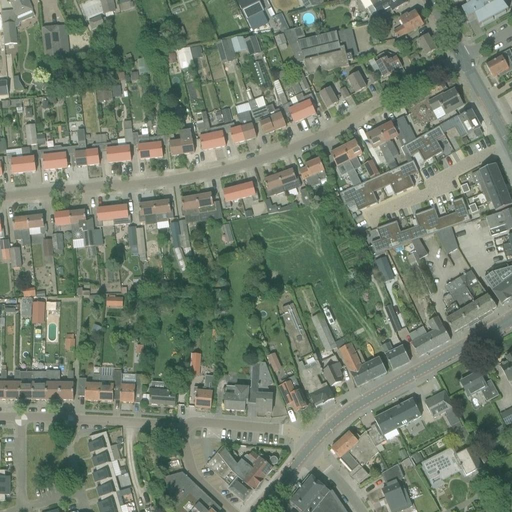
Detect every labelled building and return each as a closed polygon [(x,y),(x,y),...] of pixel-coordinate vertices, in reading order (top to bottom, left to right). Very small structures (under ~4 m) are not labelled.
[(12,12),(18,24),(35,17),(32,11),(34,10),(29,0),(12,0),(10,1),(14,11),(12,12)] [(100,0),(104,15),(105,15),(106,15),(113,13),(116,12),(113,0),(100,0)] [(257,0),(241,0),(238,2),(246,20),(247,20),(262,12),(264,12),(257,0)] [(301,0),(307,10),(322,5),(321,2),(323,1),(322,0),(301,0)] [(359,0),(365,10),(367,9),(372,19),(379,17),(372,5),(381,0),(359,0)] [(381,0),(372,5),(379,17),(391,10),(393,12),(409,3),(407,0),(381,0)] [(474,17),(479,27),(482,25),(483,27),(483,26),(483,25),(492,20),(493,21),(493,20),(495,18),(496,20),(495,18),(505,13),(506,14),(505,13),(509,11),(502,0),(452,0),(456,6),(465,1),(468,7),(462,10),(466,17),(465,17),(466,17),(468,21),(474,17)] [(394,32),(398,39),(407,33),(408,34),(422,26),(415,13),(409,17),(408,16),(399,21),(403,27),(394,32)] [(282,15),(275,18),(283,33),(284,33),(289,31),(282,15)] [(171,18),(162,22),(165,29),(174,26),(174,25),(171,18)] [(58,27),(42,29),(45,59),(61,57),(58,27)] [(3,30),(5,46),(18,44),(16,28),(3,30)] [(293,30),(297,42),(306,40),(302,28),(293,30)] [(303,60),(308,77),(349,67),(347,63),(353,62),(352,57),(355,57),(353,50),(350,50),(346,31),(336,33),(336,32),(306,40),(297,42),(293,30),(289,31),(284,33),(297,61),(303,59),(303,60)] [(283,35),(274,38),(278,48),(279,47),(286,44),(283,35)] [(418,41),(426,56),(436,50),(428,35),(418,41)] [(244,41),(250,58),(262,54),(256,37),(244,41)] [(232,42),(235,54),(247,50),(243,38),(231,40),(232,42)] [(397,43),(400,48),(409,43),(406,38),(397,43)] [(216,44),(223,66),(233,63),(227,41),(216,44)] [(200,48),(191,50),(193,60),(202,58),(200,48)] [(177,52),(181,70),(194,67),(190,49),(177,52)] [(511,55),(509,51),(501,55),(502,57),(486,66),(493,78),(498,75),(500,78),(511,70),(511,55)] [(174,54),(167,56),(169,66),(177,64),(174,54)] [(408,59),(411,64),(420,59),(417,54),(408,59)] [(124,59),(126,67),(131,65),(134,64),(131,57),(124,59)] [(376,64),(384,79),(394,73),(402,68),(396,57),(388,61),(386,58),(376,64)] [(138,61),(140,77),(152,75),(149,59),(138,61)] [(297,78),(304,92),(310,89),(305,78),(304,78),(301,71),(299,66),(294,68),(299,77),(297,78)] [(138,73),(131,74),(132,82),(139,81),(138,73)] [(348,79),(356,94),(366,88),(358,73),(348,79)] [(368,76),(372,85),(378,82),(373,73),(368,76)] [(0,82),(0,96),(2,96),(5,96),(9,95),(8,81),(3,82),(0,82)] [(40,81),(36,87),(41,89),(42,90),(42,89),(45,85),(46,84),(45,83),(40,81)] [(298,83),(291,86),(295,96),(302,93),(298,83)] [(113,87),(114,96),(121,95),(120,87),(113,87)] [(319,94),(328,109),(338,104),(330,88),(319,94)] [(339,91),(344,100),(350,97),(345,88),(339,91)] [(442,111),(446,116),(464,106),(455,90),(444,95),(443,95),(428,103),(433,112),(441,108),(442,111)] [(108,92),(97,94),(98,103),(109,102),(108,92)] [(283,94),(278,97),(282,107),(288,104),(286,101),(283,94)] [(299,106),(305,120),(316,115),(311,105),(315,103),(311,95),(304,98),(303,95),(296,97),(297,101),(299,106)] [(54,98),(49,101),(52,107),(57,104),(54,98)] [(264,136),(275,132),(270,119),(270,118),(266,108),(263,98),(255,101),(249,104),(256,124),(259,123),(264,136)] [(291,104),(282,108),(285,113),(289,111),(294,124),(305,120),(299,106),(293,108),(291,104)] [(270,119),(275,132),(286,128),(281,114),(279,110),(275,112),(273,105),(266,108),(270,118),(270,119)] [(221,112),(224,125),(232,123),(228,110),(221,112)] [(458,117),(451,120),(461,138),(467,134),(467,135),(468,135),(472,142),(482,136),(478,130),(480,129),(471,112),(459,119),(458,118),(458,117)] [(200,138),(203,152),(214,150),(211,136),(208,119),(207,116),(206,113),(202,114),(205,129),(199,130),(200,138)] [(241,128),(245,142),(246,142),(257,139),(248,113),(238,116),(242,128),(241,128)] [(404,118),(396,121),(398,123),(404,137),(411,133),(408,127),(404,118)] [(126,144),(128,146),(134,146),(132,135),(131,122),(123,123),(126,144)] [(391,123),(379,130),(393,158),(399,155),(397,152),(393,144),(392,144),(390,141),(398,137),(391,123)] [(231,134),(234,145),(245,142),(241,128),(236,130),(234,124),(225,126),(227,133),(227,135),(231,134)] [(181,141),(183,156),(195,154),(193,139),(192,139),(191,131),(186,131),(185,125),(179,126),(181,141)] [(25,127),(28,147),(38,145),(35,126),(25,127)] [(211,136),(214,150),(226,147),(223,136),(227,135),(227,133),(225,126),(216,129),(217,134),(211,136)] [(440,127),(422,137),(434,158),(443,153),(437,143),(446,138),(440,127)] [(163,128),(156,129),(157,137),(164,136),(163,128)] [(383,156),(388,166),(395,162),(394,161),(378,130),(366,136),(373,150),(379,147),(384,156),(383,156)] [(139,148),(140,161),(152,160),(150,147),(150,140),(149,139),(149,136),(139,137),(138,134),(132,135),(134,146),(134,148),(139,148)] [(37,136),(38,146),(46,145),(45,135),(37,136)] [(170,146),(172,157),(183,156),(181,141),(175,142),(174,136),(165,137),(166,147),(170,146)] [(150,147),(152,160),(163,159),(162,147),(166,147),(165,137),(153,138),(149,139),(150,140),(150,147)] [(404,147),(401,149),(408,164),(412,162),(410,158),(419,153),(424,163),(434,158),(422,137),(404,147)] [(343,148),(354,171),(361,167),(356,158),(362,155),(356,142),(343,148)] [(107,153),(108,165),(120,163),(118,149),(112,150),(111,144),(102,145),(103,154),(107,153)] [(79,147),(70,148),(71,157),(72,167),(76,166),(76,168),(88,167),(86,152),(85,145),(79,146),(79,147)] [(86,152),(88,167),(100,165),(99,154),(103,154),(102,145),(92,146),(92,152),(86,152)] [(54,150),(56,170),(68,169),(67,157),(71,157),(70,148),(62,149),(62,147),(54,148),(55,150),(54,150)] [(118,149),(120,163),(131,162),(130,148),(118,149)] [(357,176),(354,171),(343,148),(330,154),(337,168),(343,165),(347,174),(350,180),(357,176)] [(23,160),(25,174),(36,173),(35,158),(31,159),(30,149),(22,150),(23,160)] [(43,157),(45,172),(56,170),(54,150),(42,152),(43,157)] [(372,162),(375,166),(380,163),(375,152),(369,155),(372,162)] [(12,163),(13,175),(25,174),(23,160),(17,160),(16,154),(6,156),(7,164),(12,163)] [(306,181),(309,190),(320,186),(321,188),(329,185),(326,178),(319,159),(319,160),(319,159),(305,165),(307,169),(300,172),(303,182),(306,181)] [(372,162),(364,166),(372,180),(376,178),(380,176),(375,166),(372,162)] [(408,164),(395,170),(400,182),(405,192),(414,188),(410,177),(419,173),(414,162),(412,162),(408,164)] [(495,166),(477,173),(481,183),(500,176),(499,175),(495,166)] [(285,193),(285,194),(302,188),(298,179),(296,179),(293,170),(278,176),(284,193),(285,193)] [(395,170),(377,178),(382,190),(390,186),(395,196),(405,192),(400,182),(395,170)] [(265,190),(268,198),(274,196),(276,196),(284,193),(278,176),(264,181),(267,190),(265,190)] [(357,176),(350,180),(354,188),(358,186),(362,185),(357,176)] [(481,183),(479,183),(483,194),(504,186),(500,176),(481,183)] [(362,185),(358,186),(368,208),(378,204),(373,193),(382,190),(377,178),(362,185)] [(252,197),(253,203),(259,201),(257,193),(255,193),(253,184),(239,188),(242,200),(252,197)] [(358,186),(340,195),(345,206),(354,202),(358,213),(360,212),(368,208),(358,186)] [(504,186),(483,194),(488,204),(492,203),(492,202),(508,196),(504,186)] [(223,201),(225,210),(231,209),(230,203),(242,200),(239,188),(223,192),(225,201),(223,201)] [(300,192),(306,208),(313,207),(307,190),(300,192)] [(211,194),(196,197),(199,215),(201,223),(217,220),(216,215),(215,212),(216,212),(215,203),(213,204),(211,194)] [(508,196),(492,202),(492,203),(496,212),(511,206),(508,196)] [(183,209),(181,209),(183,218),(185,218),(187,225),(201,223),(199,215),(196,197),(181,200),(183,209)] [(456,214),(447,217),(451,229),(471,222),(463,199),(452,203),(456,214)] [(291,212),(289,207),(281,210),(280,207),(276,209),(276,206),(272,207),(270,200),(265,202),(269,216),(278,213),(279,214),(291,212)] [(155,203),(157,225),(157,224),(169,223),(168,220),(174,219),(173,211),(173,210),(171,211),(169,202),(155,203)] [(140,224),(145,223),(146,227),(157,225),(155,203),(139,205),(141,214),(138,215),(140,224)] [(114,221),(114,226),(131,224),(130,216),(128,216),(127,207),(112,208),(114,221)] [(96,220),(97,228),(103,228),(102,223),(114,221),(112,208),(97,210),(98,219),(96,220)] [(434,209),(424,213),(432,235),(435,234),(451,229),(447,217),(438,220),(434,209)] [(488,227),(492,238),(511,230),(511,209),(502,213),(503,213),(486,219),(479,221),(481,229),(488,227)] [(88,248),(89,258),(95,257),(94,247),(95,247),(93,231),(92,220),(86,220),(85,211),(70,213),(71,226),(72,231),(73,242),(84,241),(85,248),(88,248)] [(54,224),(55,233),(61,232),(60,228),(71,226),(70,213),(55,215),(56,224),(54,224)] [(418,227),(409,230),(413,242),(419,240),(432,235),(424,213),(414,216),(418,227)] [(27,218),(29,230),(41,229),(41,233),(41,235),(47,234),(46,225),(44,225),(43,216),(27,218)] [(29,230),(27,218),(12,219),(14,242),(23,241),(30,240),(29,230)] [(397,223),(387,226),(395,249),(413,242),(409,230),(401,233),(397,223)] [(170,226),(174,250),(183,248),(179,224),(170,226)] [(228,224),(221,226),(227,244),(233,242),(228,224)] [(380,240),(371,244),(375,255),(395,249),(387,226),(377,230),(380,240)] [(131,248),(131,256),(139,255),(136,228),(128,229),(130,247),(131,248)] [(143,229),(136,230),(139,255),(139,257),(142,256),(146,256),(143,234),(143,229)] [(451,229),(435,234),(440,243),(447,256),(458,250),(451,229)] [(93,231),(95,247),(103,246),(102,231),(93,231)] [(181,234),(181,235),(183,248),(183,250),(184,250),(189,249),(190,249),(188,233),(181,234)] [(55,252),(56,256),(63,256),(63,251),(64,251),(63,235),(52,236),(54,252),(55,252)] [(510,244),(502,246),(503,251),(511,249),(511,235),(508,237),(510,244)] [(417,254),(420,261),(428,256),(419,240),(412,243),(417,254)] [(43,242),(45,258),(53,257),(51,241),(43,242)] [(148,247),(150,255),(157,254),(156,246),(148,247)] [(11,261),(12,270),(22,269),(20,249),(10,250),(9,248),(11,261)] [(511,249),(503,251),(507,264),(511,262),(511,249)] [(9,250),(2,251),(3,261),(10,260),(9,250)] [(417,254),(407,258),(411,267),(414,266),(428,297),(434,294),(420,261),(417,254)] [(384,257),(374,261),(382,284),(392,281),(384,257)] [(363,267),(364,274),(373,273),(371,259),(361,261),(362,267),(363,267)] [(484,280),(502,305),(511,298),(511,268),(493,274),(484,280)] [(460,278),(482,317),(497,309),(478,283),(478,284),(470,273),(460,278)] [(460,312),(468,326),(482,317),(460,278),(446,287),(450,294),(460,312)] [(31,290),(23,291),(24,299),(32,298),(31,290)] [(446,321),(454,334),(468,326),(460,312),(450,294),(443,299),(449,310),(445,312),(449,319),(446,321)] [(151,302),(150,303),(150,309),(154,311),(158,309),(161,311),(162,310),(167,303),(155,295),(151,302)] [(34,304),(33,317),(43,317),(44,304),(34,304)] [(169,304),(165,310),(170,314),(175,307),(169,304)] [(22,312),(27,312),(27,318),(32,318),(32,305),(22,305),(22,312)] [(309,393),(316,408),(334,400),(327,385),(328,384),(320,365),(316,356),(314,357),(312,353),(294,305),(282,309),(287,320),(285,321),(301,361),(302,364),(299,365),(302,375),(309,393)] [(384,309),(395,334),(402,331),(391,306),(384,309)] [(321,315),(314,318),(329,352),(337,348),(335,344),(334,342),(333,338),(321,315)] [(427,335),(434,350),(451,341),(438,317),(428,322),(434,332),(427,335)] [(32,320),(32,329),(41,329),(41,320),(32,320)] [(95,325),(91,334),(98,337),(102,329),(95,325)] [(434,350),(427,335),(423,328),(409,335),(413,343),(411,344),(419,358),(434,350)] [(66,350),(75,351),(75,341),(74,341),(74,336),(66,336),(66,350)] [(381,347),(393,371),(410,363),(403,347),(393,351),(389,343),(386,345),(381,347)] [(348,346),(340,350),(357,389),(387,374),(379,358),(371,362),(366,365),(364,360),(360,352),(355,354),(351,345),(348,346)] [(505,376),(508,383),(511,380),(511,354),(506,358),(508,363),(500,367),(505,376)] [(192,355),(191,370),(198,371),(199,371),(201,356),(192,355)] [(275,355),(268,358),(274,373),(280,371),(277,365),(278,364),(279,364),(275,355)] [(329,384),(330,388),(342,383),(340,378),(342,377),(339,371),(342,370),(335,357),(327,360),(320,365),(328,384),(329,384)] [(260,364),(258,387),(267,387),(274,385),(265,364),(260,363),(260,364)] [(225,411),(245,412),(245,405),(248,405),(248,404),(257,404),(258,387),(260,364),(252,364),(251,388),(226,387),(225,411)] [(181,392),(189,392),(190,379),(191,370),(182,369),(181,392)] [(190,379),(197,380),(198,371),(191,370),(190,379)] [(47,373),(47,401),(60,401),(60,384),(60,372),(47,372),(47,373)] [(99,402),(113,403),(113,397),(120,397),(120,398),(121,398),(122,375),(122,372),(114,372),(114,378),(100,377),(101,376),(100,376),(99,402)] [(20,384),(20,401),(33,401),(33,373),(20,373),(20,379),(20,384)] [(33,373),(33,401),(47,401),(47,373),(33,373)] [(480,391),(487,403),(499,396),(491,381),(485,384),(478,373),(461,383),(469,398),(480,391)] [(78,388),(78,398),(85,398),(85,402),(99,402),(100,386),(100,376),(93,375),(92,385),(87,385),(87,380),(79,380),(78,388)] [(141,404),(142,395),(144,377),(122,375),(121,398),(120,398),(120,403),(141,404)] [(289,380),(281,383),(282,386),(283,387),(282,388),(289,405),(291,405),(295,413),(301,410),(302,411),(306,410),(306,408),(308,407),(304,398),(296,380),(290,383),(289,380)] [(194,388),(193,393),(197,393),(196,399),(195,408),(195,409),(211,411),(212,401),(213,393),(213,387),(214,382),(205,381),(204,389),(194,388)] [(6,401),(20,401),(20,384),(7,384),(6,401)] [(60,401),(74,401),(74,384),(60,384),(60,401)] [(150,395),(142,395),(141,404),(149,405),(175,407),(176,393),(150,391),(150,395)] [(431,400),(424,403),(426,406),(433,419),(445,413),(446,414),(445,414),(447,418),(447,417),(452,426),(450,427),(451,428),(453,433),(456,432),(462,428),(460,423),(453,410),(453,411),(452,409),(444,393),(431,400)] [(257,404),(257,413),(271,414),(272,396),(258,395),(257,404)] [(412,400),(387,413),(396,430),(421,417),(412,400)] [(511,421),(507,412),(500,416),(506,427),(511,423),(511,421)] [(367,433),(367,434),(375,448),(382,445),(387,442),(399,436),(397,431),(396,430),(387,413),(374,419),(377,424),(370,428),(372,431),(367,433)] [(462,428),(456,432),(460,439),(464,440),(470,437),(464,427),(462,428)] [(349,475),(359,485),(369,476),(362,469),(378,454),(375,449),(366,432),(360,438),(357,435),(354,438),(349,433),(331,450),(352,472),(349,475)] [(88,445),(90,454),(95,452),(111,448),(107,433),(91,437),(92,443),(88,445)] [(242,480),(255,492),(260,491),(265,479),(243,459),(238,466),(233,460),(229,455),(223,447),(219,452),(229,466),(234,472),(242,480)] [(437,472),(442,481),(463,471),(466,477),(475,472),(483,469),(472,447),(456,455),(453,449),(421,465),(425,473),(435,468),(437,472)] [(92,459),(95,468),(96,468),(111,463),(115,462),(111,448),(95,452),(97,458),(92,459)] [(157,453),(160,463),(176,458),(173,449),(157,453)] [(404,450),(399,453),(403,461),(408,458),(404,450)] [(228,490),(244,504),(254,492),(255,492),(242,480),(234,472),(229,466),(219,452),(206,466),(230,488),(228,490)] [(265,479),(275,467),(276,467),(277,466),(278,465),(278,464),(278,463),(278,462),(278,461),(277,460),(277,459),(276,459),(276,458),(275,458),(274,458),(273,458),(272,458),(271,459),(270,457),(262,456),(261,456),(259,458),(253,453),(250,457),(248,456),(247,456),(246,456),(245,456),(243,459),(265,479)] [(419,454),(413,458),(417,465),(423,461),(419,454)] [(403,463),(406,469),(412,465),(409,460),(403,463)] [(93,474),(95,484),(100,482),(116,478),(111,463),(96,468),(97,473),(93,474)] [(390,469),(382,475),(388,489),(382,491),(390,511),(401,511),(412,507),(401,480),(403,479),(403,478),(398,465),(390,469)] [(0,486),(10,487),(10,477),(5,477),(5,472),(0,471),(0,486)] [(219,511),(221,510),(182,473),(165,478),(170,496),(172,502),(174,511),(219,511)] [(345,511),(332,492),(331,493),(324,488),(325,486),(314,477),(312,478),(312,477),(311,478),(309,476),(289,500),(291,502),(291,503),(301,511),(345,511)] [(99,498),(100,498),(116,493),(120,492),(119,488),(116,478),(100,482),(101,488),(97,489),(99,498)] [(0,502),(5,502),(5,496),(10,496),(10,487),(0,486),(0,502)] [(120,492),(116,493),(117,498),(121,497),(131,494),(130,489),(124,491),(122,492),(120,492)] [(97,504),(99,511),(103,511),(120,507),(117,498),(116,493),(100,498),(102,503),(97,504)]
